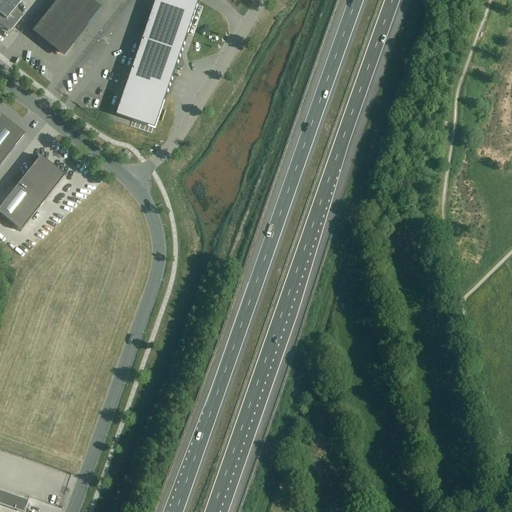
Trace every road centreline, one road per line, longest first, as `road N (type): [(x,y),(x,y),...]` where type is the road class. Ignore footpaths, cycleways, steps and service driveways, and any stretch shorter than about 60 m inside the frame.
road 1 (motorway): [(214,511),(396,0)]
road 2 (motorway): [(355,0),(175,511)]
road 3 (tertiary): [(71,511),(157,269),(152,217),(129,182)]
road 4 (unclassified): [(129,182),(178,137),(262,0)]
road 5 (tertiary): [(129,182),(0,79)]
